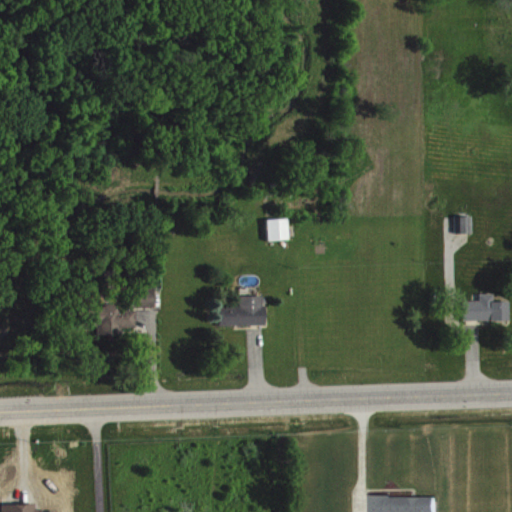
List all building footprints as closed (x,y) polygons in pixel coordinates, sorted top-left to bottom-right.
[(475,234),(474,216),(457,217),(458,234),(475,234)] [(269,242),(290,240),(288,218),(267,220),(269,242)] [(157,309),(157,291),(125,290),(125,305),(90,304),(89,331),(99,331),(99,335),(125,336),(125,328),(139,328),(139,309),(157,309)] [(481,301),(465,302),(465,322),(511,320),(510,301),(496,302),(495,294),(481,294),(481,301)] [(267,296),(241,297),(241,306),(221,307),(222,326),(267,325),(267,296)] [(442,511),(443,497),(378,496),(377,511),(442,511)]
